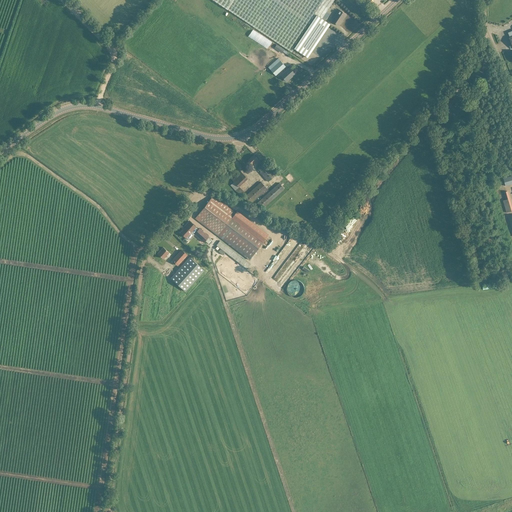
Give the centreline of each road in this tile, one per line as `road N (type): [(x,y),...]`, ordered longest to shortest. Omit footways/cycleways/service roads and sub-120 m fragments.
road 1 (tertiary): [(0,150),(77,104),(215,137),(241,135),(395,0)]
road 2 (track): [(251,131),(145,248),(110,511)]
road 3 (track): [(63,0),(113,52),(97,105)]
